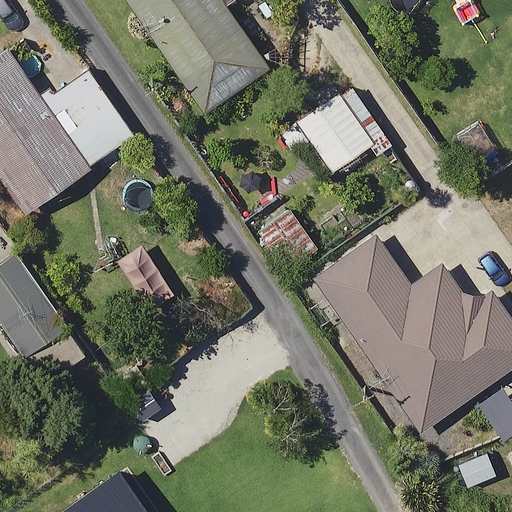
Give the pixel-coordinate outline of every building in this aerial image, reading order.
[(134,0),(206,105),(268,63),(224,0),(134,0)] [(0,165),(32,207),(136,128),(85,61),(41,94),(3,43),(0,45),(0,165)] [(373,142),(339,89),(297,116),(331,169),(373,142)] [(511,363),(511,312),(497,291),(464,289),(444,259),(412,281),(377,229),(317,271),(422,425),(511,363)] [(69,321),(18,248),(0,260),(0,312),(27,350),(69,321)] [(492,445),(457,457),(467,485),(502,473),(492,445)]
